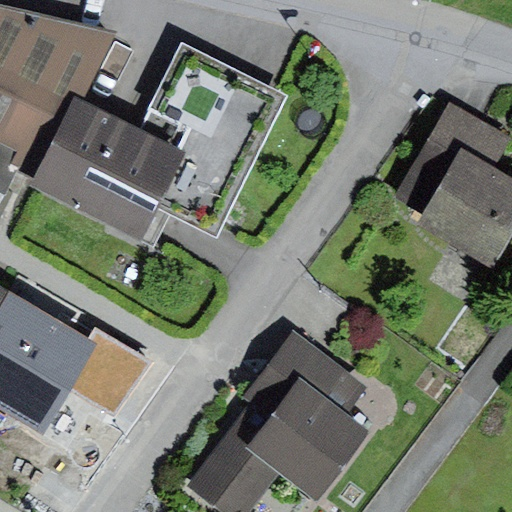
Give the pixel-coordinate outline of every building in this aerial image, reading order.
[(116,37),(0,11),(0,146),(16,155),(9,170),(18,174),(34,182),(30,191),(143,247),(162,214),(217,242),(288,99),(182,46),(141,132),(85,103),(116,37)] [(508,134),(453,102),(395,200),(426,218),(418,231),(496,276),(511,247),(511,179),(489,166),(508,134)] [(0,146),(0,196),(6,200),(18,174),(9,170),(16,155),(0,146)] [(0,294),(0,322),(12,302),(0,294)] [(0,413),(14,421),(67,334),(40,318),(12,302),(0,322),(0,413)] [(368,392),(292,340),(186,492),(215,511),(262,511),(282,483),(320,509),(370,438),(347,422),(368,392)] [(59,443),(20,420),(4,446),(43,469),(59,443)]
